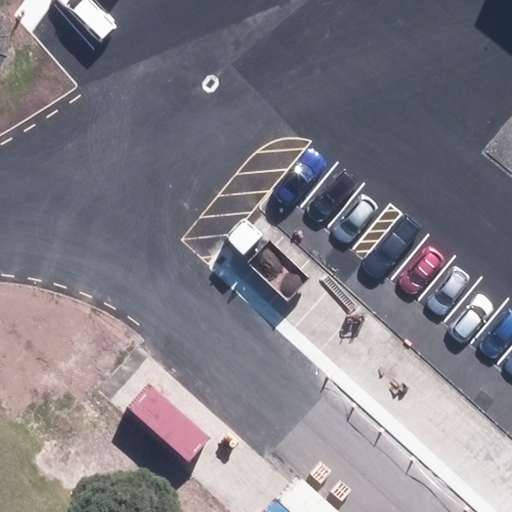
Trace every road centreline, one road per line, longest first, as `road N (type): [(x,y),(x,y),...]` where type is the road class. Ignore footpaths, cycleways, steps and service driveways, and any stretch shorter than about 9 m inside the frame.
road 1 (unknown): [(48,235),(386,511)]
road 2 (unknown): [(291,28),(48,235)]
road 3 (unknown): [(511,194),(291,28)]
road 4 (unknown): [(291,28),(384,3),(511,23)]
